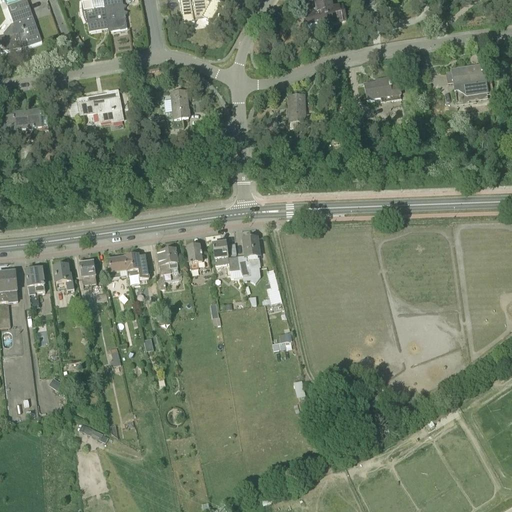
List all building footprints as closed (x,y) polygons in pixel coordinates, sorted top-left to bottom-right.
[(108,33),(101,0),(81,0),(82,4),(83,4),(85,14),(89,37),(108,33)] [(101,0),(108,33),(127,30),(122,5),(114,7),(113,3),(115,2),(115,1),(122,0),(101,0)] [(177,0),(178,2),(179,2),(183,27),(194,25),(194,21),(203,19),(211,24),(222,4),(214,0),(212,0),(210,3),(203,0),(177,0)] [(335,8),(333,0),(313,0),(317,13),(304,16),(307,28),(320,24),(321,29),(346,22),(342,6),(335,8)] [(0,54),(21,50),(29,48),(42,44),(26,1),(7,8),(13,26),(12,27),(4,36),(5,39),(0,39),(0,54)] [(457,108),(476,105),(475,103),(487,101),(487,97),(493,96),(491,81),(491,78),(483,74),(482,67),(451,72),(455,95),(457,108)] [(387,82),(386,80),(380,81),(380,83),(376,84),(364,86),(367,104),(401,97),(399,86),(391,87),(391,85),(389,85),(388,81),(387,82)] [(122,123),(117,93),(108,95),(108,97),(78,103),(81,120),(98,117),(99,126),(111,124),(111,125),(122,123)] [(174,122),(189,121),(186,94),(172,95),(174,122)] [(304,117),(303,98),(289,99),(290,126),(306,125),(306,124),(309,124),(309,117),(304,117)] [(41,118),(40,112),(13,115),(15,134),(35,131),(35,134),(38,133),(39,139),(43,138),(43,142),(49,141),(47,118),(41,118)] [(23,169),(33,169),(32,145),(22,145),(23,169)] [(63,191),(70,190),(68,168),(60,169),(63,191)] [(245,258),(238,259),(240,273),(244,284),(250,283),(256,287),(260,280),(259,271),(261,270),(259,257),(256,240),(250,241),(250,240),(245,241),(245,242),(243,242),(245,258)] [(224,268),(229,267),(229,270),(230,274),(240,273),(238,259),(227,260),(225,244),(224,245),(220,245),(220,244),(215,245),(215,246),(213,246),(216,269),(224,268)] [(202,271),(201,266),(199,249),(187,251),(189,268),(190,268),(191,273),(202,271)] [(178,274),(177,267),(175,252),(161,254),(161,256),(157,256),(159,270),(160,270),(161,278),(156,279),(158,294),(166,292),(165,285),(182,282),(181,274),(178,274)] [(125,261),(126,276),(128,290),(148,287),(147,283),(149,282),(148,276),(147,266),(146,259),(138,260),(138,258),(125,260),(125,261)] [(119,276),(126,276),(125,261),(108,263),(110,278),(111,282),(120,280),(119,276)] [(95,280),(93,265),(80,266),(83,288),(96,286),(95,280)] [(69,279),(67,268),(54,270),(56,288),(66,286),(67,294),(74,293),(73,284),(72,285),(71,279),(69,279)] [(45,296),(42,272),(25,274),(28,292),(29,300),(35,299),(35,297),(45,296)] [(12,307),(11,305),(18,304),(15,275),(0,276),(0,305),(9,305),(9,307),(12,307)] [(282,305),(275,277),(268,278),(270,286),(271,291),(267,292),(270,302),(271,307),(282,305)] [(0,330),(10,330),(9,317),(8,306),(0,306),(0,330)] [(281,346),(292,344),(291,336),(279,338),(281,346)] [(145,350),(152,348),(151,341),(143,343),(145,350)] [(110,363),(111,369),(121,367),(119,359),(118,354),(112,355),(113,363),(110,363)] [(53,380),(49,387),(57,393),(62,386),(53,380)] [(302,384),(294,386),(298,402),(306,400),(302,384)] [(88,428),(85,435),(108,443),(110,436),(88,428)]
